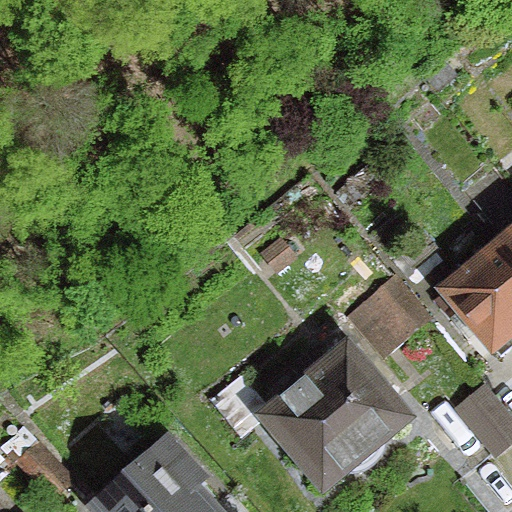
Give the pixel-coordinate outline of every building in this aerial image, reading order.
[(511,233),(491,251),(511,276),(511,233)] [(511,276),(491,251),(439,294),(487,352),(489,351),(495,358),(511,344),(511,333),(511,331),(511,276)] [(389,280),(363,302),(398,344),(425,322),(389,280)] [(341,353),(259,420),(317,491),(399,423),(341,353)] [(511,429),(480,390),(452,412),(490,458),(511,441),(511,429)] [(164,446),(91,511),(203,511),(185,491),(196,481),(164,446)]
